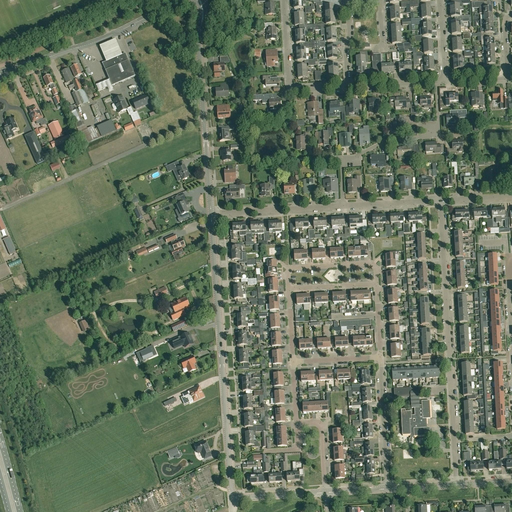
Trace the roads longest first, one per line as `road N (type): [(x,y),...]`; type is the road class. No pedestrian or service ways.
road 1 (residential): [(235,495),(211,213)]
road 2 (residential): [(455,451),(440,200)]
road 3 (unknown): [(203,119),(0,209)]
road 4 (residential): [(211,213),(202,20)]
road 5 (tertiary): [(40,60),(163,8)]
road 6 (residential): [(211,213),(343,205)]
road 7 (residential): [(380,357),(387,489)]
road 8 (residential): [(288,288),(292,268),(370,263),(376,284)]
